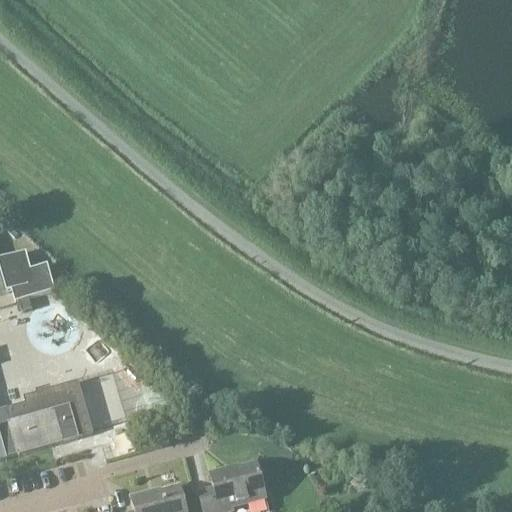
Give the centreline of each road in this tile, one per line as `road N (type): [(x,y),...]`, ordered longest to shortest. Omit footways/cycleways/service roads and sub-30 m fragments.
road 1 (unclassified): [(511,368),(415,344),(302,288),(181,200),(0,43)]
road 2 (residential): [(196,446),(94,474),(98,489),(13,511)]
